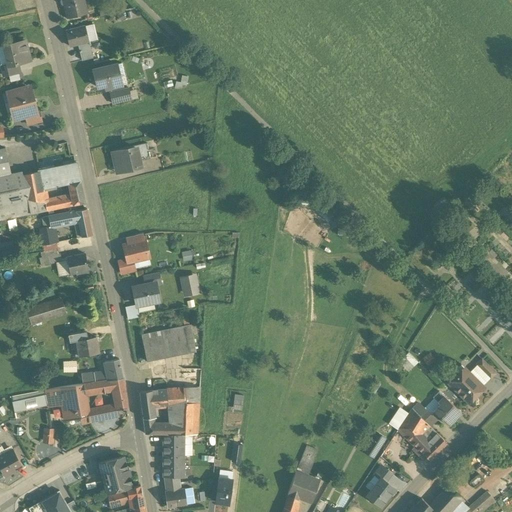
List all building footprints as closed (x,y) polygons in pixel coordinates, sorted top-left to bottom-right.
[(83,0),(63,0),(68,18),(87,13),(83,0)] [(84,27),(65,31),(69,46),(77,44),(88,42),(84,27)] [(23,42),(2,47),(7,66),(15,64),(28,61),(23,42)] [(88,42),(77,44),(79,53),(90,50),(88,42)] [(68,47),(69,57),(78,56),(76,46),(68,47)] [(90,50),(79,53),(81,61),(92,58),(90,50)] [(15,64),(7,66),(0,67),(0,69),(2,77),(17,73),(15,64)] [(117,64),(92,71),(97,88),(104,86),(105,89),(121,85),(117,66),(118,66),(117,64)] [(185,87),(186,76),(174,75),(174,86),(185,87)] [(28,88),(9,93),(15,119),(25,116),(35,113),(28,88)] [(127,88),(109,93),(112,105),(130,100),(127,88)] [(35,113),(25,116),(28,125),(41,121),(38,112),(35,113)] [(146,144),(136,146),(140,162),(149,160),(146,144)] [(136,146),(110,152),(115,175),(141,169),(140,162),(136,146)] [(5,147),(0,148),(0,175),(10,173),(5,147)] [(76,164),(63,166),(64,172),(55,174),(54,168),(38,171),(42,188),(69,183),(80,181),(76,164)] [(10,173),(0,175),(0,220),(30,215),(30,214),(29,214),(27,200),(22,175),(21,171),(10,173)] [(22,175),(27,200),(45,202),(45,200),(42,188),(38,171),(22,175)] [(85,203),(80,181),(69,183),(70,190),(71,197),(54,200),(54,209),(85,203)] [(309,206),(327,223),(333,217),(314,200),(311,197),(295,196),(295,204),(309,206)] [(51,198),(45,200),(45,202),(47,210),(54,209),(54,200),(51,198)] [(45,202),(27,200),(29,214),(30,214),(47,210),(45,202)] [(86,209),(58,214),(60,224),(78,220),(88,218),(86,209)] [(472,223),(461,212),(449,223),(460,234),(472,223)] [(58,214),(50,216),(52,225),(60,224),(58,214)] [(50,216),(37,218),(38,221),(41,236),(43,245),(55,242),(54,238),(52,225),(50,216)] [(88,218),(78,220),(80,228),(90,226),(88,218)] [(38,221),(32,222),(35,237),(41,236),(38,221)] [(90,226),(80,228),(81,231),(58,237),(59,242),(92,235),(90,226)] [(143,233),(136,235),(137,242),(144,240),(143,233)] [(137,242),(123,245),(127,259),(128,263),(133,261),(149,258),(145,240),(144,240),(137,242)] [(4,241),(2,247),(9,250),(11,244),(4,241)] [(55,242),(43,245),(44,251),(57,248),(56,242),(55,242)] [(57,248),(44,251),(46,257),(49,256),(59,254),(57,248)] [(189,250),(180,251),(182,261),(191,260),(189,250)] [(85,253),(67,257),(70,274),(76,272),(77,276),(82,274),(82,271),(88,270),(85,253)] [(59,254),(49,256),(50,263),(62,261),(60,254),(59,254)] [(128,263),(127,259),(118,261),(121,274),(135,270),(133,261),(128,263)] [(159,272),(143,275),(145,285),(155,283),(155,285),(161,284),(159,272)] [(195,273),(179,277),(183,296),(200,293),(195,273)] [(145,285),(133,287),(137,305),(159,301),(155,285),(155,283),(145,285)] [(61,298),(26,309),(31,325),(66,314),(61,298)] [(134,305),(125,307),(127,319),(134,318),(132,308),(134,305)] [(190,325),(151,333),(157,359),(195,351),(190,325)] [(80,332),(68,334),(70,342),(77,341),(76,340),(81,339),(80,332)] [(151,333),(141,335),(146,361),(157,359),(151,333)] [(81,339),(76,340),(77,341),(70,342),(72,357),(98,353),(95,337),(81,339)] [(399,361),(408,370),(417,362),(408,352),(399,361)] [(118,359),(104,362),(106,371),(93,374),(94,382),(123,377),(118,359)] [(495,373),(481,360),(476,365),(490,378),(495,373)] [(75,361),(62,361),(62,372),(75,372),(75,361)] [(201,369),(183,369),(184,388),(197,388),(200,388),(201,369)] [(482,386),(466,370),(459,378),(457,375),(449,384),(468,403),(475,397),(473,396),(482,386)] [(94,382),(87,383),(89,393),(115,389),(122,387),(122,388),(125,388),(123,377),(94,382)] [(72,385),(60,387),(62,402),(65,420),(87,416),(88,416),(87,411),(85,396),(84,394),(82,383),(72,385)] [(60,387),(45,390),(49,405),(62,402),(60,387)] [(122,387),(115,389),(116,398),(124,397),(122,388),(122,387)] [(183,388),(166,389),(167,390),(169,405),(167,405),(169,425),(186,425),(184,403),(183,388)] [(184,388),(183,388),(184,403),(197,403),(197,388),(184,388)] [(166,389),(139,391),(141,408),(153,407),(167,405),(169,405),(167,390),(166,389)] [(441,406),(434,412),(447,425),(460,412),(439,391),(433,398),(441,406)] [(126,408),(124,397),(116,398),(117,405),(87,411),(88,416),(87,416),(88,422),(118,415),(117,409),(126,408)] [(197,403),(184,403),(186,425),(197,426),(197,420),(198,403),(197,403)] [(422,406),(416,413),(429,425),(436,419),(427,411),(422,406)] [(153,407),(141,408),(143,418),(151,417),(151,418),(155,417),(153,407)] [(397,429),(408,414),(399,408),(389,423),(397,429)] [(416,413),(412,408),(408,414),(398,428),(412,442),(421,434),(429,425),(416,413)] [(154,424),(152,424),(151,418),(151,417),(143,418),(145,434),(153,434),(154,424)] [(169,425),(154,424),(153,434),(163,434),(184,434),(196,434),(197,426),(186,425),(169,425)] [(412,442),(398,428),(397,429),(395,433),(402,440),(403,438),(414,448),(416,446),(412,442)] [(45,441),(51,442),(53,431),(46,430),(45,441)] [(384,438),(376,432),(364,451),(372,457),(384,438)] [(184,434),(163,434),(163,445),(184,445),(184,434)] [(421,434),(412,442),(416,446),(424,437),(421,434)] [(414,448),(412,449),(423,460),(426,457),(430,460),(446,443),(439,436),(430,444),(424,437),(416,446),(414,448)] [(243,445),(235,444),(232,462),(240,463),(243,445)] [(184,445),(163,445),(163,455),(184,455),(184,445)] [(312,451),(317,453),(318,450),(305,445),(296,471),(309,476),(314,461),(308,458),(309,457),(304,455),(307,450),(311,452),(312,451)] [(5,453),(0,455),(0,468),(4,476),(15,471),(13,467),(20,463),(12,449),(5,453)] [(317,453),(312,451),(311,452),(309,457),(308,458),(314,461),(315,462),(319,454),(317,453)] [(184,455),(163,455),(163,466),(184,466),(184,455)] [(124,456),(99,463),(107,493),(132,487),(129,475),(130,474),(128,468),(127,469),(124,456)] [(184,466),(163,466),(163,477),(164,477),(178,477),(184,477),(184,466)] [(391,474),(381,466),(375,474),(380,478),(385,482),(391,474)] [(232,472),(220,470),(218,477),(231,479),(232,472)] [(309,476),(296,471),(287,494),(298,498),(312,503),(320,480),(309,476)] [(231,479),(218,477),(215,502),(228,504),(232,479),(231,479)] [(385,482),(380,478),(367,495),(368,496),(368,499),(371,501),(374,501),(381,506),(395,489),(385,482)] [(179,483),(165,485),(166,491),(180,489),(179,483)] [(107,493),(107,494),(110,506),(129,501),(131,508),(131,509),(134,508),(134,507),(144,505),(140,485),(132,487),(107,493)] [(428,505),(433,509),(435,511),(449,511),(462,499),(447,485),(428,505)] [(166,491),(165,492),(167,507),(186,504),(184,489),(180,489),(166,491)] [(469,510),(470,511),(481,511),(496,501),(487,490),(469,505),(469,510)] [(30,511),(71,511),(67,504),(59,491),(28,508),(30,511)] [(298,498),(287,494),(284,507),(293,511),(298,498)] [(345,508),(350,497),(342,494),(337,505),(345,508)] [(421,499),(409,511),(430,511),(433,509),(428,505),(421,499)] [(78,511),(73,501),(67,504),(71,511),(78,511)]
